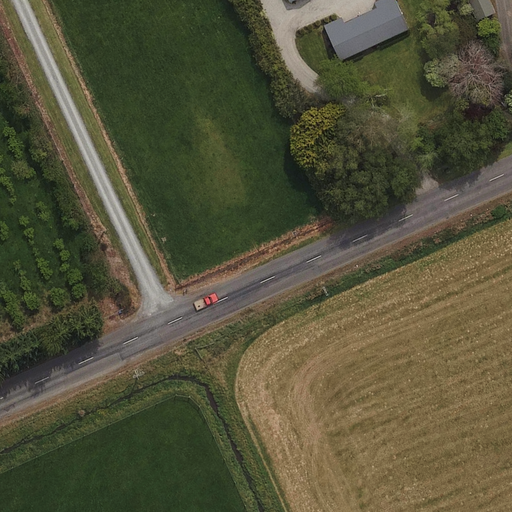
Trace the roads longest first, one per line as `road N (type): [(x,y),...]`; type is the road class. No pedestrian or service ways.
road 1 (secondary): [(0,397),(511,167)]
road 2 (unknown): [(22,0),(168,321)]
